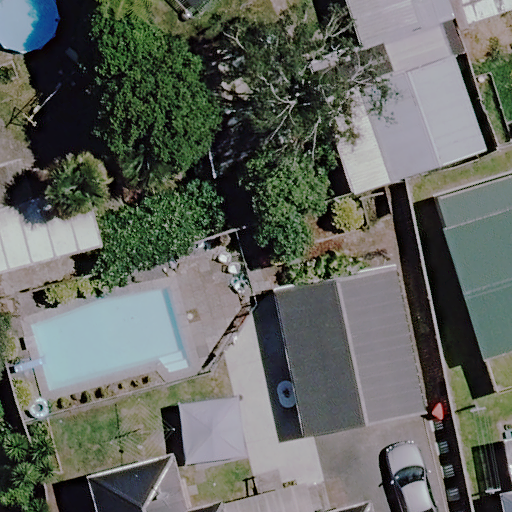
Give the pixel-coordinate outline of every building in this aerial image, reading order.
[(511,14),(511,0),(338,0),(361,66),(511,14)] [(476,158),(445,59),(347,90),(377,189),(476,158)] [(511,156),(488,163),(511,252),(511,156)] [(0,275),(47,267),(36,206),(0,212),(0,275)] [(417,421),(391,299),(272,324),(298,446),(417,421)] [(256,511),(179,511),(167,459),(82,480),(89,511),(381,511),(375,484),(256,511)] [(511,511),(511,502),(500,504),(501,511),(511,511)]
